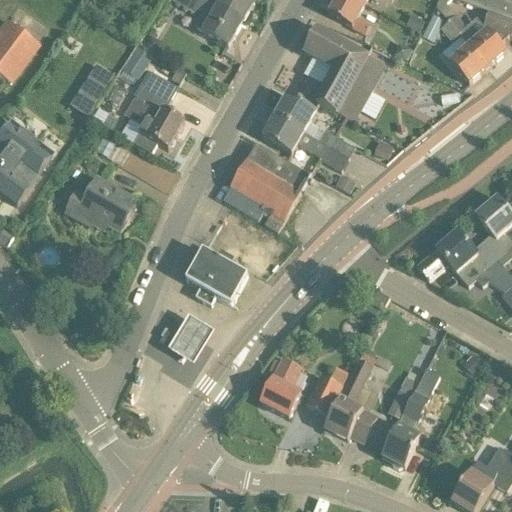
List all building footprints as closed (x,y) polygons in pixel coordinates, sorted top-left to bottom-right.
[(203,17),(195,31),(228,51),(243,26),(198,0),(170,0),(169,3),(195,19),(197,15),(203,17)] [(198,0),(243,26),(257,3),(252,0),(198,0)] [(371,29),(359,23),(366,9),(348,0),(339,0),(329,20),(366,40),(371,29)] [(348,0),(366,9),(371,0),(381,0),(386,2),(386,0),(348,0)] [(449,0),(441,0),(436,12),(446,8),(454,2),(449,0)] [(446,8),(436,12),(449,27),(457,21),(446,8)] [(511,24),(490,16),(483,31),(486,34),(476,42),(467,31),(466,31),(457,21),(449,27),(460,39),(469,49),(490,73),(507,58),(500,49),(509,41),(511,41),(511,24)] [(444,25),(434,20),(423,41),(433,46),(444,25)] [(410,32),(419,36),(424,26),(415,22),(410,32)] [(13,92),(45,49),(9,23),(0,34),(0,86),(2,84),(13,92)] [(460,39),(449,27),(441,33),(452,46),(460,39)] [(385,72),(369,64),(369,63),(317,34),(305,57),(320,65),(318,69),(333,77),(316,107),(354,128),(385,72)] [(490,73),(469,49),(449,64),(470,90),(490,73)] [(394,60),(406,66),(412,54),(404,50),(399,51),(394,60)] [(153,61),(138,51),(124,73),(139,83),(153,61)] [(115,81),(98,71),(86,88),(94,93),(80,115),(89,121),(115,81)] [(185,127),(158,111),(163,103),(144,92),(138,102),(135,101),(124,121),(130,124),(129,126),(128,125),(119,139),(149,156),(154,147),(169,155),(171,151),(174,150),(177,146),(176,143),(185,127)] [(275,123),(305,140),(318,118),(288,101),(275,123)] [(109,118),(99,112),(92,122),(103,129),(109,118)] [(299,151),(323,165),(322,167),(342,177),(349,164),(330,153),(318,147),(305,140),(275,123),(263,143),(293,161),(299,151)] [(0,197),(18,210),(57,157),(12,124),(0,140),(0,197)] [(318,147),(330,153),(336,142),(325,135),(318,147)] [(104,141),(97,155),(109,161),(116,147),(104,141)] [(336,142),(330,153),(349,164),(356,153),(336,142)] [(393,152),(383,148),(379,160),(389,163),(393,152)] [(313,181),(258,150),(224,207),(259,227),(265,217),(271,221),(265,231),(278,238),(313,181)] [(336,191),(351,198),(356,188),(341,180),(336,191)] [(96,187),(88,201),(77,195),(66,214),(93,230),(92,231),(106,239),(111,230),(121,236),(136,210),(96,187)] [(492,240),(483,248),(499,267),(511,256),(511,220),(497,203),(476,221),(492,240)] [(13,241),(2,234),(0,236),(0,247),(7,252),(13,241)] [(499,267),(483,248),(474,255),(458,237),(437,255),(417,272),(429,286),(449,269),(465,289),(478,278),(481,283),(499,267)] [(248,282),(248,281),(203,256),(186,286),(202,295),(197,302),(212,311),(217,303),(232,311),(248,282)] [(98,273),(61,283),(70,317),(107,308),(98,273)] [(353,298),(356,293),(346,287),(340,296),(346,300),(353,298)] [(373,307),(386,313),(391,304),(378,297),(373,307)] [(213,345),(187,330),(167,363),(192,378),(213,345)] [(473,359),(463,369),(473,379),(483,369),(473,359)] [(278,375),(279,376),(275,384),(262,409),(290,423),(303,398),(293,393),(302,372),(283,363),(278,375)] [(355,411),(374,371),(360,364),(326,433),(349,445),(351,442),(365,449),(378,422),(355,411)] [(415,397),(429,404),(441,381),(427,374),(420,388),(415,397)] [(399,396),(412,401),(413,402),(415,397),(420,388),(406,381),(399,396)] [(327,422),(342,394),(322,384),(307,412),(327,422)] [(412,401),(399,396),(396,403),(388,419),(400,425),(412,401)] [(425,411),(428,404),(415,397),(413,402),(383,462),(394,467),(393,469),(393,472),(399,474),(401,473),(403,471),(406,473),(422,441),(413,437),(425,411)] [(166,415),(166,399),(130,400),(131,416),(166,415)] [(460,511),(480,511),(495,489),(508,497),(511,489),(511,464),(511,462),(511,459),(501,452),(488,472),(478,466),(453,507),(460,511)]
